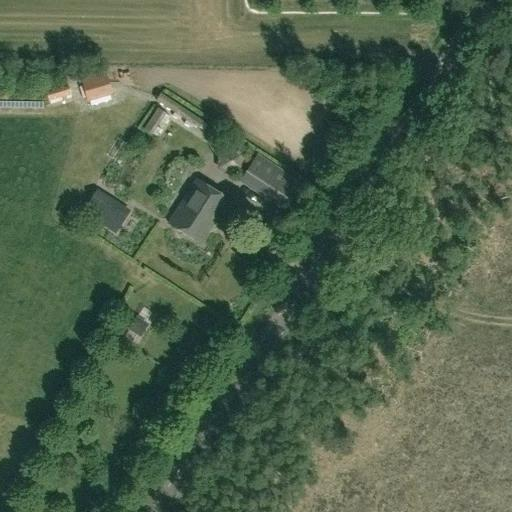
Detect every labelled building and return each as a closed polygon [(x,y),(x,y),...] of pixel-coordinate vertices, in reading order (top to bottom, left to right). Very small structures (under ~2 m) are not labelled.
[(104,76),(83,82),(88,100),(109,94),(104,76)] [(44,96),(47,104),(70,96),(67,89),(44,96)] [(155,100),(173,112),(204,132),(209,125),(203,121),(202,121),(160,94),(155,100)] [(156,112),(143,133),(151,139),(165,118),(156,112)] [(286,210),(301,187),(257,157),(242,181),(286,210)] [(202,246),(230,204),(196,182),(168,225),(202,246)] [(92,198),(81,215),(98,226),(109,209),(92,198)] [(299,204),(294,212),(299,215),(304,207),(299,204)]
